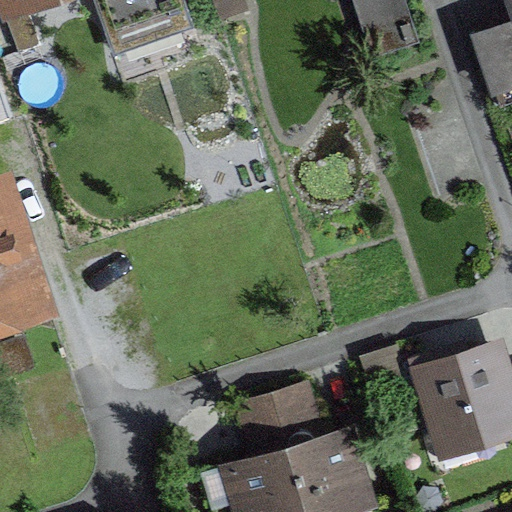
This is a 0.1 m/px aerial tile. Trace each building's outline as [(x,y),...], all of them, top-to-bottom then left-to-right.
[(86,0),(1,0),(11,26),(86,0)] [(424,60),(403,0),(350,0),(376,77),(424,60)] [(511,0),(505,0),(511,21),(511,28),(480,38),(499,101),(511,96),(511,0)] [(0,337),(53,320),(9,187),(0,189),(0,337)] [(511,363),(506,345),(420,373),(449,461),(511,440),(511,363)] [(308,395),(242,415),(258,466),(224,477),(234,511),(379,511),(354,432),(323,442),(308,395)]
